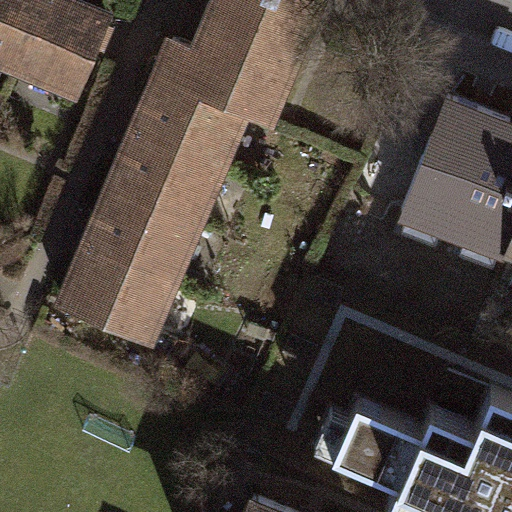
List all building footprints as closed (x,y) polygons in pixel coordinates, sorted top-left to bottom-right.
[(43,0),(0,0),(0,54),(18,62),(43,0)] [(108,13),(77,0),(43,0),(18,62),(77,87),(108,13)] [(174,35),(160,68),(244,103),(268,113),(315,0),(217,0),(198,45),(174,35)] [(160,68),(136,127),(219,161),(244,103),(160,68)] [(509,243),(511,234),(511,118),(450,94),(436,130),(434,129),(405,203),(509,243)] [(136,127),(112,183),(196,218),(219,161),(136,127)] [(112,183),(88,239),(172,275),(196,218),(112,183)] [(88,239),(63,299),(146,334),(172,275),(88,239)] [(386,505),(401,511),(511,511),(511,390),(492,382),(475,420),(431,400),(422,422),(358,394),(334,450),(398,478),(386,505)] [(246,511),(302,511),(256,492),(246,511)]
